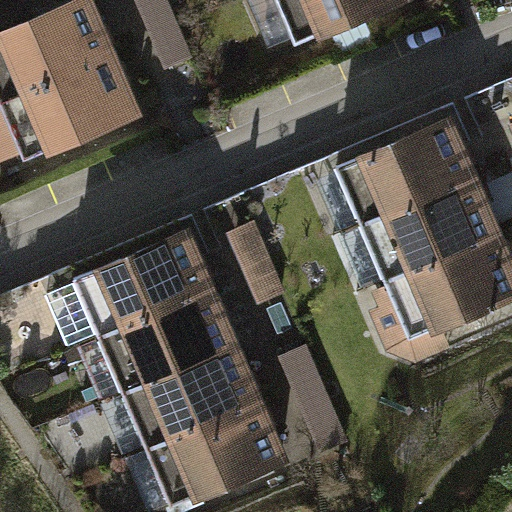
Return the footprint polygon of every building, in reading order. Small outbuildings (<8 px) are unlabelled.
[(108,0),(65,0),(0,25),(0,100),(129,50),(108,0)] [(173,19),(165,0),(130,0),(142,31),(173,19)] [(423,0),(277,0),(298,52),(425,3),(423,0)] [(161,75),(195,61),(183,30),(149,44),(161,75)] [(129,50),(0,100),(0,101),(25,166),(154,115),(129,50)] [(464,111),(336,162),(361,225),(490,174),(464,111)] [(511,230),(490,174),(361,225),(387,288),(511,238),(511,230)] [(206,218),(78,268),(103,330),(231,280),(206,218)] [(260,220),(236,230),(263,300),(288,290),(260,220)] [(511,238),(387,288),(412,351),(511,310),(511,238)] [(231,280),(103,330),(127,392),(255,342),(231,280)] [(255,342),(127,392),(152,454),(280,404),(255,342)] [(308,346),(281,356),(317,448),(344,438),(308,346)] [(280,404),(152,454),(174,511),(186,511),(304,466),(280,404)]
